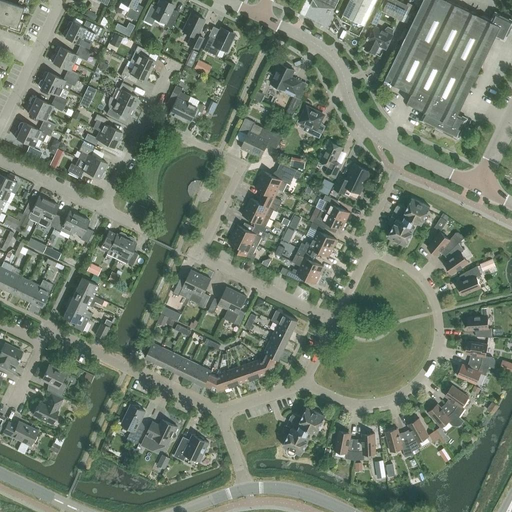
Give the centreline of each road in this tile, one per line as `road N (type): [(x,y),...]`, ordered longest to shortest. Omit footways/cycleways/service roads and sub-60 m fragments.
road 1 (residential): [(307,384),(348,402),(381,404),(412,388),(430,364),(438,333),(428,292),(403,267),(369,252)]
road 2 (residential): [(335,323),(198,255),(242,166),(224,157)]
road 3 (residential): [(260,17),(318,44),(343,74),(362,124),(404,152)]
road 4 (residential): [(222,415),(46,330)]
road 5 (residential): [(0,130),(59,0)]
